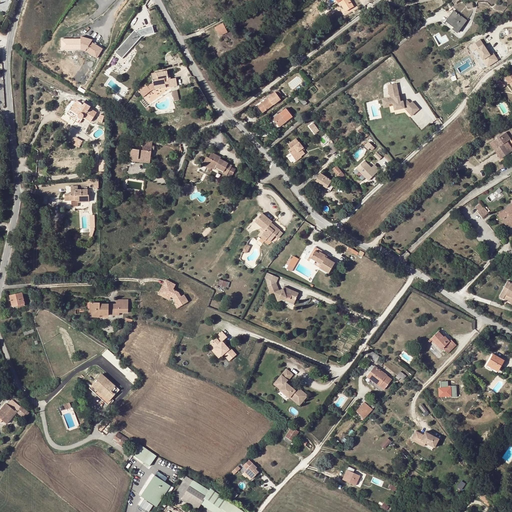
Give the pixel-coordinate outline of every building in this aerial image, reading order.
[(353,7),(349,0),(335,0),(337,2),(337,3),(339,2),(345,12),(353,7)] [(445,22),(449,26),(458,33),(466,21),(453,11),(445,22)] [(226,30),(223,24),(214,28),(217,34),(226,30)] [(153,32),(151,26),(144,28),(146,34),(153,32)] [(141,35),(135,30),(116,51),(122,57),(141,35)] [(95,39),(83,35),(83,48),(88,49),(98,56),(104,48),(93,41),(95,39)] [(481,38),(469,46),(484,70),(499,60),(490,47),(487,49),(481,38)] [(177,86),(176,78),(171,79),(168,80),(168,75),(167,71),(151,74),(153,84),(153,87),(169,84),(170,87),(177,86)] [(506,86),(499,80),(496,82),(498,84),(499,83),(502,88),(506,86)] [(419,109),(412,102),(410,104),(407,100),(400,102),(399,96),(396,84),(388,86),(390,97),(387,98),(388,104),(393,103),(394,110),(404,108),(411,116),(419,109)] [(145,85),(138,91),(141,95),(149,89),(147,86),(145,85)] [(141,95),(143,98),(151,92),(149,89),(141,95)] [(177,89),(172,91),(175,101),(180,99),(177,89)] [(283,98),(278,91),(275,93),(280,100),(283,98)] [(273,106),(280,100),(275,93),(257,107),(262,113),(273,105),(273,106)] [(300,95),(297,98),(304,106),(307,103),(300,95)] [(67,113),(67,115),(71,117),(75,120),(74,122),(78,124),(80,124),(84,118),(91,122),(96,113),(89,108),(90,107),(83,102),(82,104),(77,101),(76,102),(75,101),(67,113)] [(286,109),(273,119),(279,127),(292,117),(286,109)] [(273,119),(271,121),(277,129),(279,127),(273,119)] [(315,134),(319,131),(313,123),(309,127),(315,134)] [(511,139),(506,132),(493,141),(490,143),(496,152),(497,151),(502,158),(511,152),(509,148),(507,150),(503,144),(507,141),(511,139)] [(292,149),(298,157),(303,153),(304,154),(308,151),(306,148),(305,147),(306,146),(299,137),(291,143),(295,147),(292,149)] [(136,140),(131,139),(129,158),(129,161),(150,163),(150,161),(151,152),(152,146),(152,142),(143,140),(142,150),(135,150),(136,140)] [(507,150),(509,148),(511,152),(511,151),(511,147),(507,141),(503,144),(507,150)] [(326,147),(332,155),(338,150),(333,143),(328,146),(326,147)] [(220,159),(218,158),(219,156),(212,153),(209,158),(207,157),(204,162),(208,164),(208,166),(212,168),(214,170),(215,169),(216,167),(224,172),(228,164),(220,159)] [(377,153),(373,157),(378,162),(381,158),(377,153)] [(369,181),(376,174),(364,162),(357,169),(369,181)] [(232,166),(228,164),(224,172),(216,167),(215,169),(227,175),(228,174),(232,167),(232,166)] [(344,176),(337,166),(333,170),(338,175),(335,177),(339,181),(344,176)] [(232,176),(236,169),(232,167),(228,174),(232,176)] [(317,180),(316,182),(321,185),(327,189),(332,181),(321,175),(320,176),(324,179),(321,183),(317,180)] [(99,179),(88,180),(88,184),(94,184),(94,190),(99,190),(99,179)] [(332,181),(327,189),(321,185),(321,186),(330,192),(335,184),(332,181)] [(87,195),(87,190),(78,190),(78,186),(71,186),(71,194),(65,194),(65,200),(71,200),(78,200),(78,202),(89,202),(89,195),(87,195)] [(489,213),(484,207),(483,207),(480,203),(475,207),(478,211),(477,212),(482,218),(489,213)] [(511,203),(499,214),(498,215),(509,229),(511,226),(511,203)] [(275,237),(280,231),(271,224),(272,223),(262,214),(255,222),(265,231),(262,235),(267,240),(268,238),(272,241),(275,237)] [(315,247),(309,257),(321,264),(319,267),(328,273),(334,263),(331,261),(333,258),(315,247)] [(293,271),(299,258),(291,255),(286,269),(293,271)] [(307,260),(319,267),(321,264),(309,257),(307,260)] [(276,283),(278,278),(267,273),(265,279),(266,279),(268,287),(275,284),(276,283)] [(165,279),(157,294),(169,300),(170,297),(173,298),(176,303),(178,307),(189,302),(184,294),(181,296),(178,292),(173,289),(175,284),(165,279)] [(511,284),(511,283),(507,281),(499,296),(503,299),(503,298),(505,296),(510,299),(511,297),(511,284)] [(284,287),(283,289),(279,290),(278,291),(275,284),(268,287),(271,294),(274,293),(278,301),(282,299),(287,297),(295,301),(299,293),(284,287)] [(13,306),(18,305),(24,303),(24,302),(26,302),(25,298),(24,299),(22,293),(10,296),(13,306)] [(128,313),(127,299),(116,300),(116,304),(108,304),(100,304),(100,303),(92,303),(92,308),(92,309),(90,309),(90,315),(100,315),(101,315),(108,315),(119,316),(119,313),(128,313)] [(24,335),(34,332),(32,327),(30,327),(31,330),(23,332),(24,335)] [(432,340),(434,343),(436,341),(443,348),(446,352),(455,343),(452,340),(450,341),(445,336),(445,337),(439,331),(431,339),(432,340)] [(236,356),(226,345),(223,342),(225,341),(227,339),(223,333),(215,340),(216,341),(208,348),(219,360),(223,356),(229,363),(236,356)] [(443,348),(436,341),(434,343),(441,350),(443,348)] [(457,345),(455,343),(446,352),(448,354),(457,345)] [(140,379),(107,350),(102,356),(135,385),(140,379)] [(371,351),(368,356),(381,366),(383,364),(378,360),(380,357),(371,351)] [(493,354),(487,365),(492,368),(493,366),(499,370),(504,361),(493,354)] [(366,373),(368,375),(374,367),(372,365),(366,373)] [(384,389),(392,379),(375,366),(374,367),(368,375),(367,377),(384,389)] [(295,391),(286,383),(293,375),(287,369),(284,372),(274,384),(280,389),(280,390),(289,398),(290,397),(295,391)] [(406,376),(400,371),(396,377),(399,380),(400,378),(403,380),(406,376)] [(102,374),(92,386),(109,401),(119,390),(102,374)] [(448,382),(440,382),(440,389),(439,389),(439,397),(450,397),(450,398),(456,398),(456,386),(450,386),(450,389),(448,389),(448,386),(448,382)] [(110,402),(109,401),(92,386),(89,389),(108,405),(110,402)] [(300,405),(308,395),(298,388),(295,391),(290,397),(300,405)] [(0,410),(0,415),(4,419),(2,420),(7,424),(17,412),(24,419),(29,413),(21,406),(21,407),(15,403),(14,404),(9,400),(6,404),(0,410)] [(364,418),(374,407),(367,400),(357,411),(364,418)] [(99,429),(101,431),(107,424),(105,422),(99,429)] [(286,437),(292,441),(299,432),(290,426),(288,428),(291,430),(286,437)] [(434,447),(439,439),(425,431),(423,435),(416,431),(411,440),(424,446),(425,443),(434,447)] [(128,439),(118,432),(114,438),(119,441),(118,443),(123,446),(128,439)] [(149,466),(157,456),(140,444),(133,455),(149,466)] [(259,473),(255,469),(257,468),(249,460),(243,466),(247,470),(245,472),(252,479),(259,473)] [(347,471),(344,479),(352,483),(352,481),(355,483),(357,478),(354,477),(355,475),(349,472),(347,471)] [(155,507),(169,486),(153,475),(139,496),(155,507)] [(206,497),(189,486),(193,481),(186,476),(172,498),(180,502),(181,500),(197,510),(201,504),(206,497)] [(462,490),(466,483),(461,480),(458,487),(462,490)] [(193,481),(189,486),(206,497),(209,491),(193,481)] [(225,494),(232,501),(238,495),(231,488),(225,494)] [(212,511),(220,511),(228,501),(211,489),(209,491),(206,497),(201,504),(212,511)] [(161,511),(172,494),(170,492),(159,509),(161,511)] [(489,506),(492,503),(488,500),(491,498),(485,492),(480,498),(489,506)] [(492,503),(496,507),(498,505),(494,501),(491,498),(488,500),(492,503)] [(243,511),(228,501),(220,511),(243,511)]
